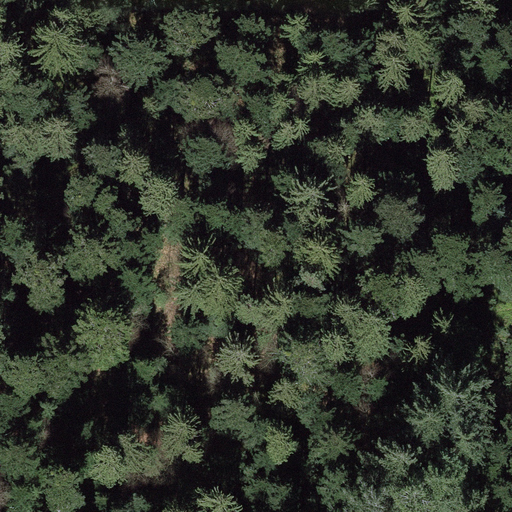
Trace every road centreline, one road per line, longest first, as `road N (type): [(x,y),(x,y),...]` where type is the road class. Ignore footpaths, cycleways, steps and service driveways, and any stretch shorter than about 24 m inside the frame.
road 1 (track): [(54,511),(115,386),(421,0)]
road 2 (track): [(0,223),(228,53),(322,0)]
